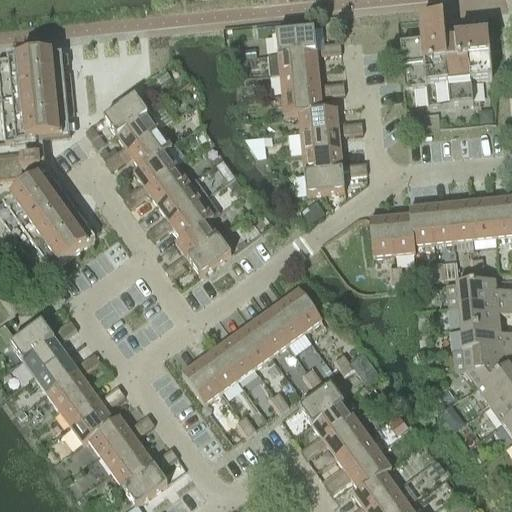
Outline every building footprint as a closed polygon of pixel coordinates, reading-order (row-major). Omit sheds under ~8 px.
[(475,33),(444,37),(443,21),(419,23),(421,45),(400,47),(404,92),(426,90),(428,112),(473,107),(471,86),(492,83),(488,38),(487,38),(486,30),(487,30),(487,29),(474,31),(475,33)] [(295,36),(297,57),(323,54),(323,48),(315,49),(314,34),(295,36)] [(276,38),(278,59),(297,57),(295,36),(276,38)] [(271,80),(280,79),(318,75),(317,61),(333,59),(332,53),(332,47),(323,48),(323,54),(297,57),(278,59),(269,60),(271,80)] [(255,52),(245,53),(245,62),(256,61),(255,52)] [(62,58),(0,63),(0,97),(5,147),(70,141),(68,119),(72,119),(71,112),(73,112),(70,85),(68,85),(68,79),(64,79),(62,58)] [(282,99),(320,96),(327,95),(326,89),(319,89),(318,75),(280,79),(282,99)] [(336,88),(337,100),(345,99),(343,87),(336,88)] [(336,88),(326,89),(327,95),(328,101),(337,100),(336,88)] [(322,116),(322,115),(320,96),(282,99),(284,121),(298,119),(298,118),(322,116)] [(119,112),(132,129),(147,118),(135,101),(119,112)] [(116,140),(132,129),(119,112),(104,123),(116,140)] [(482,114),(479,117),(480,126),(492,125),(491,113),(482,114)] [(336,114),(322,115),(322,116),(298,118),(298,119),(300,139),(345,134),(344,128),(338,129),(336,114)] [(117,157),(112,161),(119,171),(126,166),(122,161),(128,157),(159,134),(147,118),(132,129),(116,140),(124,152),(117,157)] [(361,126),(353,127),(354,139),(362,139),(361,126)] [(354,139),(353,127),(344,128),(345,134),(300,139),(302,159),(340,155),(339,141),(354,139)] [(89,141),(96,136),(92,131),(85,136),(89,141)] [(128,157),(139,173),(140,174),(165,155),(166,156),(172,152),(159,134),(128,157)] [(96,136),(89,141),(92,146),(99,141),(96,136)] [(146,194),(177,172),(187,165),(176,149),(172,152),(166,156),(165,155),(140,174),(139,173),(134,177),(146,194)] [(105,154),(100,157),(106,165),(112,161),(117,157),(114,153),(108,158),(105,154)] [(350,181),(358,180),(358,174),(357,168),(342,169),(340,155),(302,159),(304,179),(323,177),(342,175),(349,175),(350,181)] [(12,159),(13,172),(21,171),(20,161),(20,158),(12,159)] [(12,159),(3,160),(4,173),(13,172),(12,159)] [(21,171),(22,173),(40,171),(39,160),(20,161),(21,171)] [(119,171),(112,161),(106,165),(105,166),(112,176),(119,171)] [(23,184),(22,173),(21,171),(13,172),(14,185),(23,184)] [(6,185),(14,185),(13,172),(4,173),(6,185)] [(149,199),(158,211),(189,188),(177,172),(146,194),(140,198),(144,203),(149,199)] [(345,197),(342,175),(323,177),(325,198),(345,197)] [(95,244),(83,226),(86,224),(82,219),(83,218),(67,196),(66,196),(62,191),(59,193),(47,176),(0,209),(0,223),(42,282),(95,244)] [(325,198),(323,177),(304,179),(306,200),(325,198)] [(158,211),(170,227),(201,205),(189,188),(158,211)] [(128,189),(118,195),(124,203),(127,200),(130,198),(133,196),(128,189)] [(137,208),(144,203),(140,198),(136,193),(133,196),(130,198),(137,208)] [(137,208),(130,198),(127,200),(124,203),(123,203),(130,213),(137,208)] [(511,202),(491,205),(495,243),(511,241),(511,202)] [(201,205),(170,227),(164,231),(168,236),(173,232),(181,243),(181,244),(207,226),(213,222),(201,205)] [(491,205),(471,207),(474,245),(495,243),(491,205)] [(454,247),(474,245),(471,207),(450,209),(454,247)] [(318,208),(301,221),(308,229),(324,217),(318,208)] [(434,249),(454,247),(450,209),(430,211),(434,249)] [(409,213),(410,220),(414,251),(434,249),(430,211),(409,213)] [(410,220),(390,222),(394,260),(415,258),(414,251),(410,220)] [(373,262),(394,260),(390,222),(369,224),(373,262)] [(160,226),(153,231),(161,241),(168,236),(164,231),(160,226)] [(187,265),(203,254),(219,242),(207,226),(181,244),(181,243),(175,247),(187,265)] [(161,241),(153,231),(146,236),(153,246),(161,241)] [(231,260),(219,242),(203,254),(215,271),(231,260)] [(203,254),(187,265),(200,282),(215,271),(203,254)] [(471,273),(483,272),(482,263),(470,265),(471,273)] [(171,269),(175,274),(179,279),(185,274),(178,264),(171,269)] [(430,277),(443,276),(442,267),(429,269),(430,277)] [(164,274),(168,279),(175,274),(171,269),(164,274)] [(389,281),(402,280),(401,271),(389,272),(389,281)] [(484,280),(483,272),(471,273),(472,282),(484,280)] [(171,284),(179,279),(175,274),(168,279),(171,284)] [(444,284),(443,276),(430,277),(431,286),(444,284)] [(403,289),(402,280),(389,281),(390,290),(403,289)] [(448,313),(458,312),(511,306),(511,294),(496,296),(495,285),(446,290),(448,313)] [(299,295),(282,307),(304,338),(322,326),(299,295)] [(511,306),(458,312),(461,333),(500,329),(499,320),(511,318),(511,306)] [(282,307),(265,319),(288,350),(304,338),(282,307)] [(265,319),(249,331),(271,362),(288,350),(265,319)] [(70,324),(63,330),(70,340),(77,335),(70,324)] [(42,326),(26,337),(38,355),(54,343),(42,326)] [(461,333),(463,355),(511,349),(511,337),(500,339),(500,329),(461,333)] [(70,340),(63,330),(56,335),(63,345),(70,340)] [(249,331),(232,343),(255,374),(271,362),(249,331)] [(17,370),(23,366),(38,355),(26,337),(5,353),(17,370)] [(54,343),(38,355),(23,366),(35,382),(66,360),(54,343)] [(232,343),(216,354),(238,386),(255,374),(232,343)] [(465,376),(477,393),(509,370),(508,370),(504,373),(503,362),(511,360),(511,349),(463,355),(453,356),(455,377),(465,376)] [(238,386),(216,354),(199,366),(222,398),(238,386)] [(93,358),(86,363),(93,373),(101,368),(93,358)] [(339,375),(344,371),(349,368),(343,359),(334,366),(339,375)] [(35,382),(47,399),(78,377),(66,360),(35,382)] [(93,373),(86,363),(79,368),(86,378),(93,373)] [(204,410),(222,398),(199,366),(182,379),(204,410)] [(325,367),(321,370),(329,381),(333,378),(325,367)] [(354,373),(349,368),(344,371),(348,377),(354,373)] [(477,393),(490,411),(511,394),(511,374),(509,370),(477,393)] [(348,377),(344,371),(339,375),(343,380),(348,377)] [(307,388),(317,380),(312,373),(302,380),(307,388)] [(78,377),(47,399),(58,416),(90,393),(78,377)] [(317,380),(307,388),(312,395),(322,387),(317,380)] [(330,390),(315,401),(327,418),(343,407),(330,390)] [(117,391),(110,396),(117,406),(124,401),(117,391)] [(58,416),(70,432),(102,410),(90,393),(58,416)] [(448,394),(439,400),(445,409),(454,403),(448,394)] [(511,394),(490,411),(502,428),(511,421),(511,394)] [(117,406),(110,396),(103,401),(110,411),(117,406)] [(274,411),(284,404),(279,397),(269,404),(274,411)] [(312,429),(327,418),(315,401),(299,412),(312,429)] [(284,404),(274,411),(279,418),(289,411),(284,404)] [(355,423),(343,407),(327,418),(312,429),(324,446),(355,423)] [(83,449),(89,445),(88,445),(114,426),(113,426),(102,410),(70,432),(83,449)] [(24,415),(18,420),(21,424),(27,419),(24,415)] [(147,420),(140,425),(147,435),(154,430),(147,420)] [(89,445),(100,461),(131,439),(119,421),(113,426),(114,426),(88,445),(89,445)] [(241,435),(251,428),(246,421),(235,428),(241,435)] [(449,426),(454,433),(462,427),(458,421),(449,426)] [(511,421),(502,428),(511,442),(511,421)] [(335,462),(367,440),(355,423),(324,446),(335,462)] [(147,435),(140,425),(133,429),(140,439),(147,435)] [(251,428),(241,435),(246,442),(256,435),(251,428)] [(131,439),(100,461),(112,478),(143,455),(131,439)] [(379,457),(367,440),(335,462),(347,479),(379,457)] [(314,445),(307,450),(315,460),(321,455),(314,445)] [(307,465),(315,460),(307,450),(300,455),(307,465)] [(168,463),(174,458),(170,453),(164,458),(168,463)] [(112,478),(124,495),(140,483),(155,472),(143,455),(112,478)] [(379,457),(347,479),(342,483),(345,488),(351,484),(359,495),(359,496),(385,477),(385,478),(391,474),(379,457)] [(168,463),(164,458),(157,463),(164,473),(171,468),(168,463)] [(168,463),(171,468),(178,463),(174,458),(168,463)] [(155,472),(140,483),(152,501),(167,489),(155,472)] [(359,496),(359,495),(353,499),(362,511),(371,511),(397,494),(385,478),(385,477),(359,496)] [(338,478),(331,483),(338,493),(345,488),(342,483),(338,478)] [(136,511),(152,501),(140,483),(124,495),(136,511)] [(338,493),(331,483),(324,488),(331,498),(338,493)] [(406,511),(408,510),(397,494),(371,511),(406,511)]
